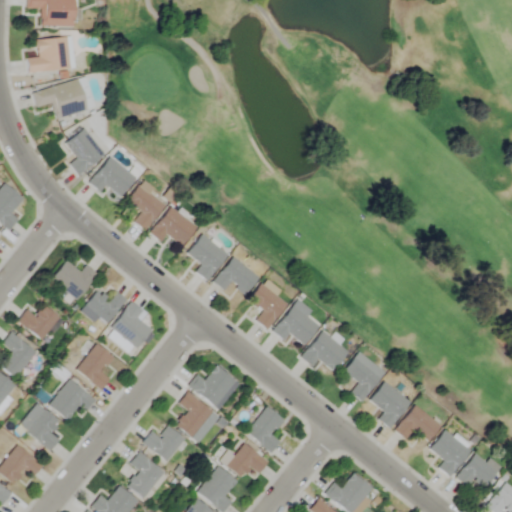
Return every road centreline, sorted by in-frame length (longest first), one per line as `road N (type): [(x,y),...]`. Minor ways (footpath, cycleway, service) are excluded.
road 1 (residential): [(441,511),(65,209),(22,155),(0,93)]
road 2 (residential): [(200,318),(45,511)]
